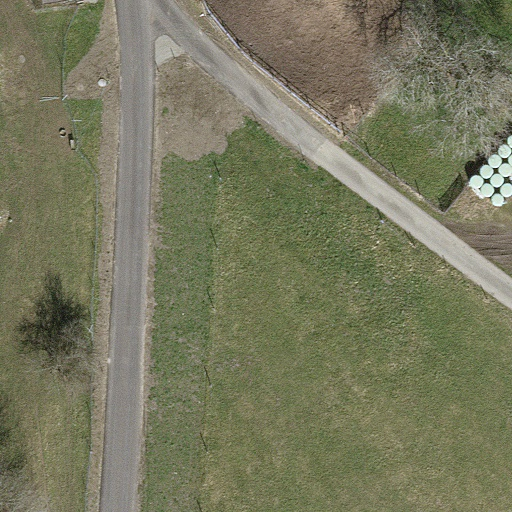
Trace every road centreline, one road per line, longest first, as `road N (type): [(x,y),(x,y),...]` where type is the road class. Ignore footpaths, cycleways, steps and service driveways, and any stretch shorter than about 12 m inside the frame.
road 1 (unclassified): [(137,0),(141,212),(124,511)]
road 2 (track): [(138,2),(511,296)]
